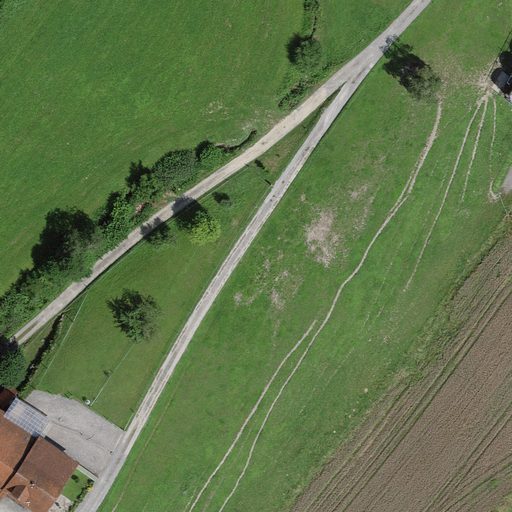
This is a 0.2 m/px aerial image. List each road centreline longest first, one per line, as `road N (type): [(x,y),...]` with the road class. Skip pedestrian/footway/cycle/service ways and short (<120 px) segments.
road 1 (track): [(0,356),(168,210),(374,51),(424,0)]
road 2 (track): [(92,511),(211,291),(374,51)]
